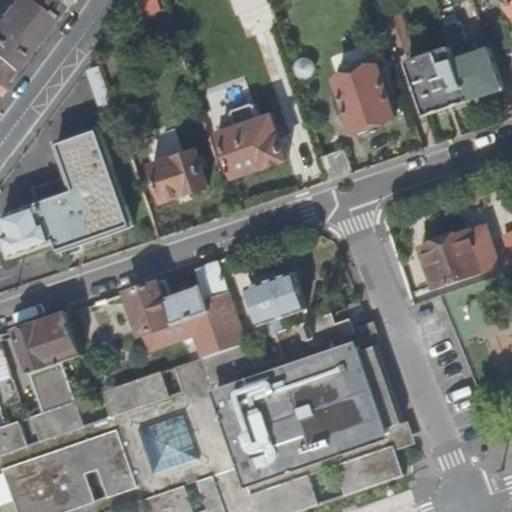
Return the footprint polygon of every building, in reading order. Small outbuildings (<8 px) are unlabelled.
[(54,0),(12,0),(7,7),(4,5),(0,9),(0,82),(61,5),(54,0)] [(158,0),(143,0),(148,14),(162,9),(158,0)] [(270,0),(242,0),(247,12),(272,4),(270,0)] [(402,13),(394,16),(404,44),(412,41),(402,13)] [(506,89),(491,48),(479,52),(476,42),(469,45),(461,22),(445,27),(452,47),(453,46),(471,101),(506,89)] [(452,47),(410,62),(428,115),(471,101),(453,46),(452,47)] [(301,62),(298,64),(298,65),(297,68),(298,71),(300,74),(302,76),(305,77),(309,77),(312,75),(314,73),(315,69),(314,66),(313,63),(310,61),(307,60),(304,60),(301,62)] [(380,64),(338,79),(356,131),(360,130),(362,136),(364,137),(376,132),(376,131),(374,125),(398,116),(380,64)] [(220,128),(237,178),(289,160),(274,116),(262,120),(257,106),(254,104),(235,110),(234,114),(236,122),(220,128)] [(136,225),(101,128),(58,143),(74,189),(38,202),(39,203),(4,216),(10,234),(4,237),(12,258),(58,242),(61,252),(136,225)] [(354,173),(346,149),(324,157),(332,181),(354,173)] [(198,150),(154,166),(165,200),(190,192),(190,193),(210,187),(198,150)] [(471,232),(424,249),(437,286),(492,267),(480,233),(472,236),(471,232)] [(247,344),(219,262),(197,270),(203,286),(224,350),(247,344)] [(295,273),(250,289),(263,326),(308,310),(295,273)] [(172,296),(166,280),(128,294),(143,336),(190,320),(193,328),(203,358),(224,350),(203,286),(172,296)] [(85,356),(70,313),(16,332),(46,413),(48,413),(78,403),(64,363),(85,356)] [(42,442),(34,417),(29,419),(7,426),(0,428),(0,460),(17,511),(71,511),(94,504),(96,511),(305,511),(322,506),(312,477),(338,468),(348,497),(405,479),(395,449),(409,444),(370,329),(356,333),(351,320),(336,325),(333,315),(275,335),(283,359),(257,368),(248,344),(175,368),(183,392),(170,397),(162,373),(104,393),(112,417),(86,426),(78,403),(48,413),(56,437),(42,442)] [(190,320),(143,336),(146,346),(193,328),(190,320)] [(0,351),(0,385),(15,380),(5,350),(4,350),(0,351)]
